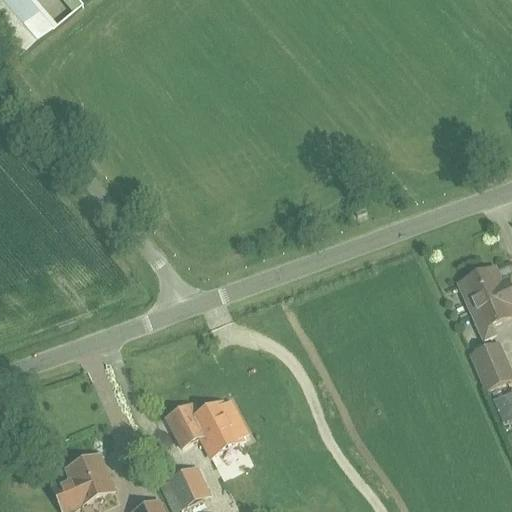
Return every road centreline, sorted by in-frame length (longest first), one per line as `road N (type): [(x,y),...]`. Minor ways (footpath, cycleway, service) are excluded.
road 1 (unclassified): [(193,310),(511,193)]
road 2 (unclassified): [(193,310),(0,86)]
road 3 (unclassified): [(0,379),(193,310)]
